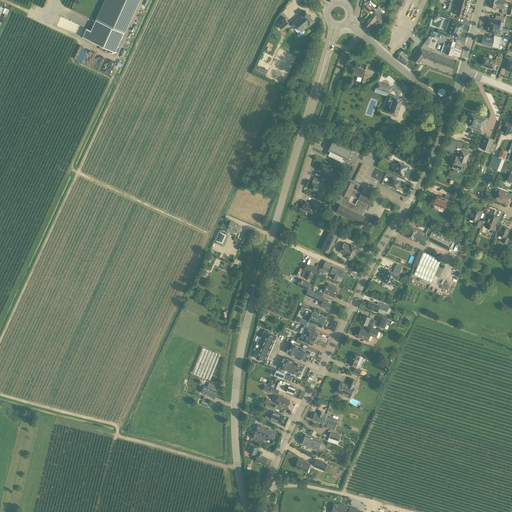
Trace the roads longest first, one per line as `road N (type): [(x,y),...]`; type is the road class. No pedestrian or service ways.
road 1 (secondary): [(246,511),(231,429),(242,335),(325,56)]
road 2 (residential): [(266,511),(287,433),(417,186),(449,108)]
road 3 (residential): [(296,199),(339,68),(361,33)]
